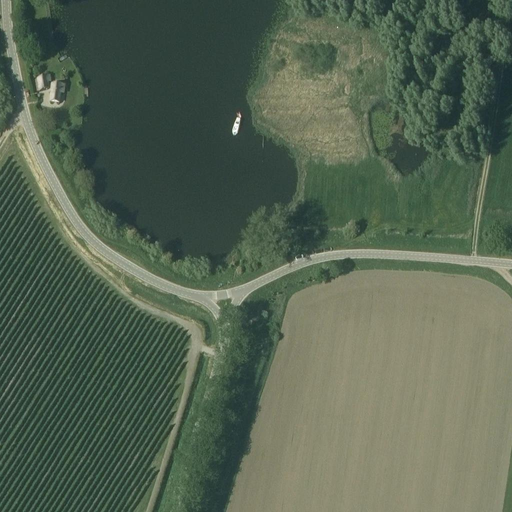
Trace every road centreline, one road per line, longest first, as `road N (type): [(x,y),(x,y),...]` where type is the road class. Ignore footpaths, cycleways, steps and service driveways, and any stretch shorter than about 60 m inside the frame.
road 1 (unclassified): [(198,296),(148,279),(80,229),(24,115),(6,0)]
road 2 (unclassified): [(244,290),(342,255),(511,265)]
road 3 (track): [(471,261),(508,0)]
road 4 (unclassified): [(172,511),(224,327)]
